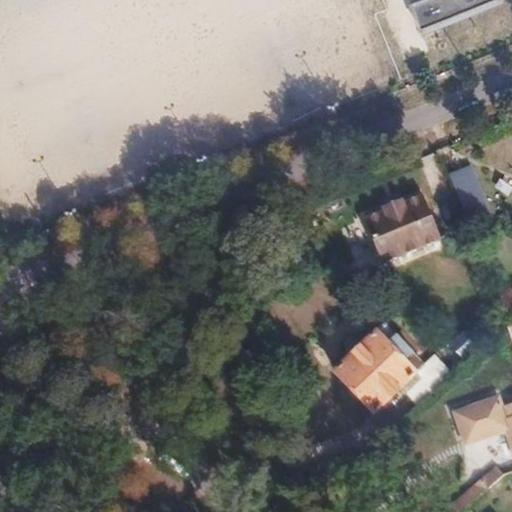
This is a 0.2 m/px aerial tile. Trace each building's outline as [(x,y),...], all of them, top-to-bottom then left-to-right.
[(467,170),(449,176),(466,222),(483,215),(467,170)] [(381,213),(362,220),(379,266),(439,244),(422,198),(402,206),(403,208),(382,216),(381,213)] [(511,328),(501,332),(504,338),(511,361),(511,328)] [(386,337),(334,382),(370,422),(421,378),(386,337)] [(494,400),(449,417),(458,440),(468,436),(472,446),(497,437),(506,440),(511,458),(511,404),(497,410),(494,400)] [(468,436),(458,440),(462,450),(472,446),(468,436)] [(495,474),(460,502),(467,510),(502,482),(495,474)]
